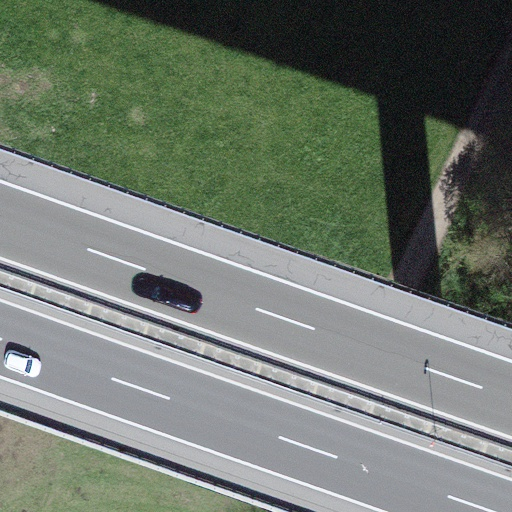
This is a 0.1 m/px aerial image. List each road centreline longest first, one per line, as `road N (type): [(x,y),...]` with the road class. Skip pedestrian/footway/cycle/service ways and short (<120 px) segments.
road 1 (motorway): [(511,397),(0,217)]
road 2 (motorway): [(0,338),(494,511)]
road 3 (track): [(294,511),(511,57)]
road 4 (track): [(300,499),(0,393)]
